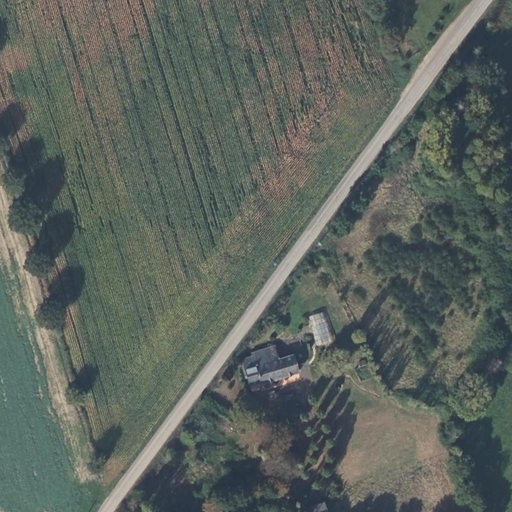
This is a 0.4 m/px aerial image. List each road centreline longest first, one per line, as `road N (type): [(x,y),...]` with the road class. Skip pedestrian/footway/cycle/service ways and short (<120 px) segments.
road 1 (tertiary): [(105,511),(483,0)]
road 2 (unknown): [(306,401),(318,445),(310,487),(241,511)]
